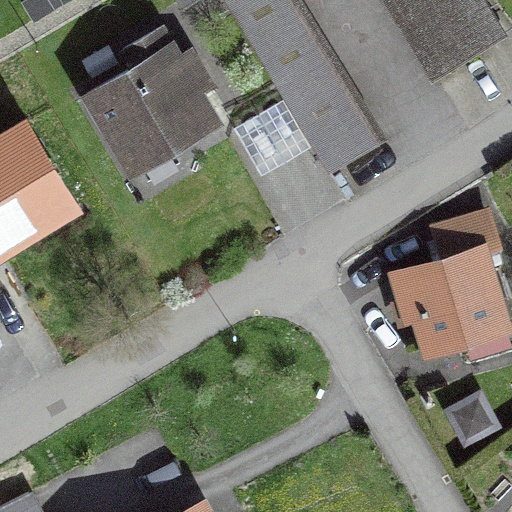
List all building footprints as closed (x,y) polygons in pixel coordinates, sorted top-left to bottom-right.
[(228,0),(330,166),(376,137),(292,0),(228,0)] [(390,0),(436,75),(485,46),(457,0),(390,0)] [(132,165),(214,117),(194,83),(206,76),(191,51),(179,59),(161,28),(126,49),(136,66),(89,93),(132,165)] [(24,123),(0,137),(0,242),(70,201),(24,123)] [(489,216),(436,232),(444,260),(398,274),(405,297),(399,298),(405,321),(421,316),(429,343),(503,321),(482,250),(498,245),(489,216)] [(38,511),(28,491),(0,504),(0,511),(38,511)]
